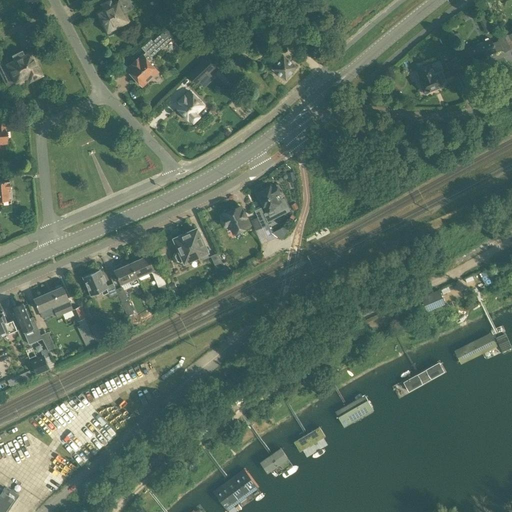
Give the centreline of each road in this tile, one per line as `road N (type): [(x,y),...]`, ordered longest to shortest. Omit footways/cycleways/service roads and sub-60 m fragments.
road 1 (residential): [(206,370),(343,329),(511,241)]
road 2 (track): [(343,329),(342,345),(177,455),(113,511)]
road 3 (residential): [(0,290),(145,229),(262,166)]
road 4 (residential): [(50,230),(174,175),(102,93)]
road 5 (unclassified): [(296,142),(339,111),(456,114),(511,94)]
road 6 (secondary): [(53,247),(171,198),(253,149)]
road 7 (unclassified): [(50,511),(206,370)]
road 8 (secondary): [(285,127),(440,0)]
road 9 (residential): [(50,230),(40,137),(102,93)]
